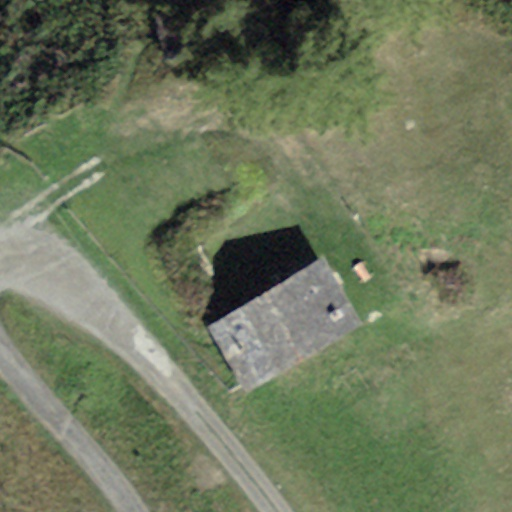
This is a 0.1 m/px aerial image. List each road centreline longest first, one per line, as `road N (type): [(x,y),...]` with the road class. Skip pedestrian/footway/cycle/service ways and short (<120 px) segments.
road 1 (track): [(277,511),(169,377),(63,279),(18,250),(0,253)]
road 2 (track): [(0,355),(136,511)]
